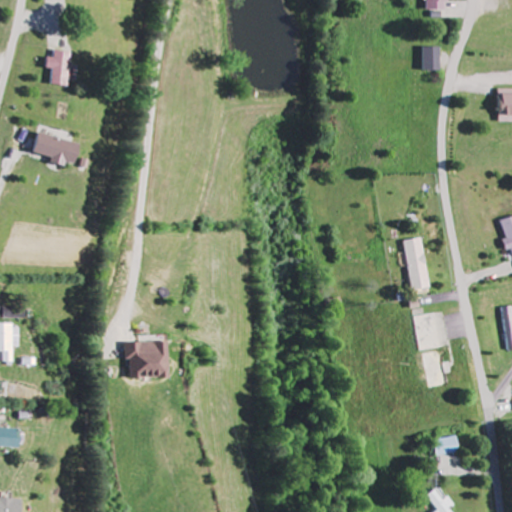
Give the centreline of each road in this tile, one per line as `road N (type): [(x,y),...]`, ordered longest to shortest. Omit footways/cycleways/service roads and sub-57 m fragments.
road 1 (residential): [(501,511),(443,170),(445,102),(472,0)]
road 2 (residential): [(254,511),(227,481),(192,475),(163,489),(157,511)]
